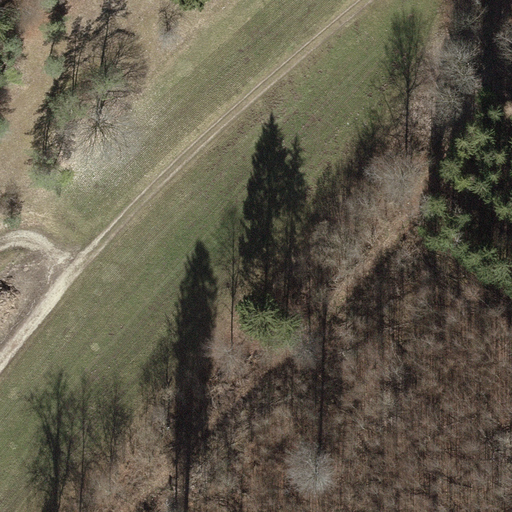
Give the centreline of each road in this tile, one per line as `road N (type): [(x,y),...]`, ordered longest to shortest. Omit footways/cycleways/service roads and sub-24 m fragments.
road 1 (track): [(133,511),(412,216),(489,61),(501,0)]
road 2 (track): [(71,277),(270,79),(363,0)]
road 3 (track): [(0,247),(11,239),(47,244),(71,277),(0,369)]
